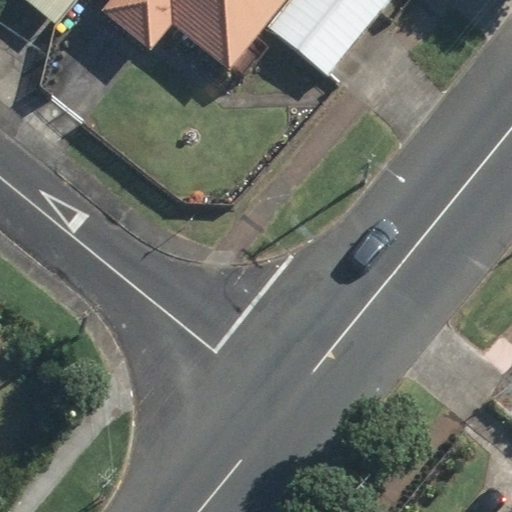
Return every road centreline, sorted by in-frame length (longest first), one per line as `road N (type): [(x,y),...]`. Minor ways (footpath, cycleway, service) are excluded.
road 1 (residential): [(0,179),(213,352),(290,403)]
road 2 (tertiary): [(290,403),(511,132)]
road 3 (tertiary): [(200,511),(290,403)]
